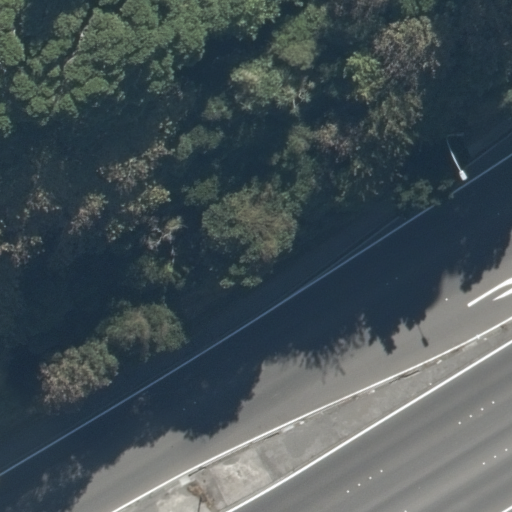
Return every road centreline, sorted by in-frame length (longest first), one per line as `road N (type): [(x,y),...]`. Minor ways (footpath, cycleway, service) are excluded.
road 1 (tertiary): [(0,344),(511,7)]
road 2 (trunk): [(0,498),(331,324)]
road 3 (trunk): [(23,511),(331,324)]
road 4 (trunk): [(511,400),(330,511)]
road 5 (trunk): [(331,324),(511,212)]
